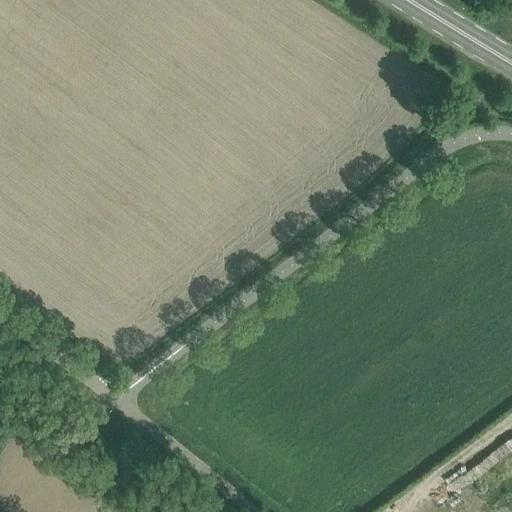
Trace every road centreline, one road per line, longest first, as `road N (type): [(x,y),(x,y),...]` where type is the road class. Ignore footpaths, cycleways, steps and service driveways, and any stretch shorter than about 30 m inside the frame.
road 1 (residential): [(254,511),(0,313)]
road 2 (secondary): [(511,65),(402,0)]
